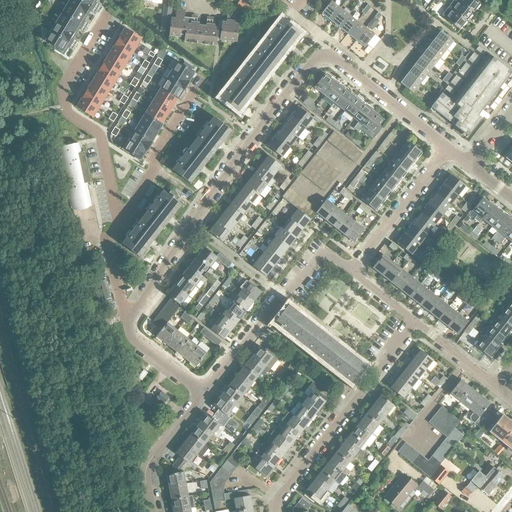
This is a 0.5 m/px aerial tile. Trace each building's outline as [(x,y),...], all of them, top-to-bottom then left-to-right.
[(70,0),(68,4),(85,14),(88,9),(89,9),(96,14),(98,10),(82,0),(70,0)] [(82,0),(98,10),(101,5),(93,1),(93,0),(82,0)] [(456,0),(453,0),(448,7),(465,21),(472,13),(456,0)] [(475,0),(456,0),(472,13),(479,3),(475,0)] [(322,13),(330,20),(340,7),(332,1),(322,13)] [(87,28),(90,24),(82,20),(85,15),(85,14),(68,4),(63,13),(60,11),(60,12),(87,28)] [(330,20),(339,27),(349,14),(340,7),(330,20)] [(465,21),(448,7),(441,16),(459,30),(465,21)] [(169,35),(185,37),(187,24),(188,20),(184,20),(185,10),(176,9),(175,19),(172,18),(169,35)] [(85,32),(87,28),(60,12),(55,21),(74,33),(74,32),(74,33),(77,28),(85,32)] [(219,40),(236,42),(238,25),(231,24),(233,15),(227,14),(225,23),(222,22),(219,40)] [(339,27),(347,34),(357,21),(349,14),(339,27)] [(185,37),(184,42),(215,46),(217,28),(212,27),(213,18),(207,18),(206,27),(196,25),(197,16),(191,16),(190,24),(187,24),(185,37)] [(282,19),(275,28),(293,43),(301,33),(282,19)] [(76,47),(78,42),(71,38),(74,33),(55,21),(49,30),(76,47)] [(347,34),(356,40),(366,28),(357,21),(347,34)] [(141,38),(125,28),(120,37),(136,47),(141,38)] [(275,28),(268,37),(286,51),(293,43),(275,28)] [(366,28),(356,40),(365,47),(375,34),(366,28)] [(73,51),(76,47),(49,30),(43,40),(45,41),(56,47),(55,49),(61,53),(62,51),(66,46),(73,51)] [(441,31),(434,40),(447,49),(454,41),(441,31)] [(130,56),(136,47),(120,37),(114,46),(130,56)] [(268,37),(262,45),(280,59),(286,51),(268,37)] [(434,40),(427,48),(440,58),(447,49),(434,40)] [(262,45),(255,54),(273,68),(280,59),(262,45)] [(125,65),(130,56),(114,46),(109,55),(125,65)] [(427,48),(421,57),(433,67),(440,58),(427,48)] [(255,54),(249,62),(267,76),(273,68),(255,54)] [(104,63),(120,73),(125,65),(109,55),(104,63)] [(421,57),(414,66),(426,75),(433,67),(421,57)] [(511,78),(511,71),(493,57),(459,100),(445,89),(431,107),(468,136),(482,118),(481,118),(511,78)] [(177,62),(172,71),(189,82),(190,81),(189,81),(194,72),(177,62)] [(249,62),(242,71),(260,85),(267,76),(249,62)] [(104,63),(98,72),(114,82),(120,73),(104,63)] [(414,66),(407,74),(420,84),(426,75),(414,66)] [(172,71),(166,79),(184,90),(189,82),(172,71)] [(242,71),(234,80),(253,94),(260,85),(242,71)] [(98,72),(93,81),(109,91),(114,82),(98,72)] [(314,87),(324,95),(336,80),(332,76),(330,78),(325,74),(314,87)] [(420,84),(407,74),(400,83),(413,93),(420,84)] [(166,79),(161,88),(178,99),(183,90),(184,91),(184,90),(166,79)] [(234,80),(228,89),(246,103),(253,94),(234,80)] [(324,95),(334,103),(345,89),(339,85),(340,83),(336,80),(324,95)] [(104,99),(109,91),(93,81),(88,89),(104,99)] [(156,97),(172,107),(177,98),(178,99),(161,88),(156,97)] [(98,108),(104,99),(88,89),(82,98),(98,108)] [(246,103),(228,89),(221,98),(239,112),(246,103)] [(334,103),(343,110),(355,95),(351,92),(350,93),(345,89),(334,103)] [(343,110),(354,118),(364,104),(359,100),(360,98),(355,95),(343,110)] [(172,107),(156,97),(150,105),(167,115),(172,107)] [(82,98),(82,99),(77,107),(93,117),(98,108),(82,98)] [(303,103),(313,110),(316,106),(314,105),(315,104),(306,98),(303,103)] [(363,125),(363,126),(375,111),(371,107),(370,109),(364,104),(354,118),(358,122),(353,128),(358,132),(360,129),(363,125)] [(167,115),(150,105),(145,114),(162,125),(162,124),(167,115)] [(316,106),(313,110),(319,115),(322,112),(316,106)] [(300,107),(292,117),(305,128),(313,118),(300,107)] [(379,114),(375,111),(363,126),(363,125),(360,129),(373,139),(383,127),(380,125),(384,120),(378,115),(379,114)] [(145,114),(140,123),(157,133),(162,125),(145,114)] [(214,117),(207,125),(225,139),(232,131),(214,117)] [(292,117),(284,127),(298,138),(305,128),(292,117)] [(325,121),(331,126),(335,122),(328,117),(325,121)] [(335,122),(331,126),(338,131),(342,127),(335,122)] [(140,123),(134,132),(152,142),(157,133),(140,123)] [(207,125),(201,134),(218,148),(225,139),(207,125)] [(284,127),(276,137),(290,147),(298,138),(284,127)] [(323,131),(318,138),(322,141),(328,135),(323,131)] [(326,140),(331,144),(338,135),(333,131),(326,140)] [(125,137),(125,138),(147,151),(152,142),(134,132),(129,140),(125,137)] [(345,136),(351,141),(354,137),(348,132),(345,136)] [(390,133),(385,139),(389,143),(394,136),(390,133)] [(201,134),(194,143),(211,156),(218,148),(201,134)] [(331,144),(336,148),(343,139),(338,135),(331,144)] [(290,147),(276,137),(269,147),(282,157),(290,147)] [(354,137),(351,141),(358,146),(361,142),(354,137)] [(125,138),(119,147),(141,160),(146,151),(147,151),(125,138)] [(322,141),(318,138),(313,145),(317,148),(322,141)] [(336,148),(341,152),(348,143),(343,139),(336,148)] [(389,143),(385,139),(380,146),(384,149),(389,143)] [(408,141),(400,151),(415,162),(418,158),(417,157),(421,151),(408,141)] [(84,152),(82,152),(80,143),(60,147),(72,208),(79,207),(91,205),(86,183),(90,182),(84,152)] [(194,143),(186,152),(204,166),(211,156),(194,143)] [(341,152),(346,155),(353,146),(348,143),(341,152)] [(346,155),(350,159),(357,150),(353,146),(346,155)] [(357,150),(350,159),(355,163),(362,154),(357,150)] [(308,151),(303,158),(307,161),(312,154),(308,151)] [(400,151),(392,161),(406,171),(410,166),(411,167),(415,162),(400,151)] [(186,152),(179,161),(197,174),(204,166),(186,152)] [(375,152),(369,159),(374,162),(379,155),(375,152)] [(315,154),(308,164),(313,167),(320,158),(315,154)] [(268,155),(261,165),(274,176),(282,166),(268,155)] [(307,161),(303,158),(297,164),(301,167),(307,161)] [(313,167),(318,171),(325,162),(320,158),(313,167)] [(374,162),(369,159),(364,165),(368,169),(374,162)] [(197,174),(179,161),(172,170),(190,184),(197,174)] [(392,161),(385,170),(400,182),(403,178),(402,176),(406,171),(392,161)] [(318,171),(322,175),(330,165),(325,162),(318,171)] [(301,173),(306,177),(313,167),(308,164),(301,173)] [(261,165),(254,175),(267,185),(274,176),(261,165)] [(322,175),(327,178),(334,169),(330,165),(322,175)] [(306,177),(310,180),(318,171),(313,167),(306,177)] [(334,169),(327,178),(332,182),(339,173),(334,169)] [(385,170),(377,180),(390,191),(395,185),(397,186),(400,182),(385,170)] [(310,180),(315,184),(322,175),(318,171),(310,180)] [(360,172),(354,178),(358,182),(364,175),(360,172)] [(254,175),(246,184),(259,195),(267,185),(254,175)] [(315,184),(320,188),(327,178),(322,175),(315,184)] [(446,180),(442,184),(457,196),(466,185),(452,175),(447,181),(446,180)] [(327,178),(320,188),(325,191),(332,182),(327,178)] [(358,182),(354,178),(346,188),(352,193),(353,188),(358,182)] [(377,180),(369,190),(385,202),(388,197),(386,196),(390,191),(377,180)] [(246,184),(239,194),(252,204),(259,195),(246,184)] [(440,190),(437,195),(450,205),(457,196),(442,184),(439,189),(440,190)] [(173,186),(167,194),(176,201),(182,193),(173,186)] [(282,197),(287,201),(294,191),(290,187),(282,197)] [(385,202),(369,190),(361,200),(375,211),(380,205),(381,206),(385,202)] [(164,191),(157,199),(175,214),(182,205),(176,201),(167,194),(164,191)] [(287,201),(292,204),(299,195),(294,191),(287,201)] [(239,194),(231,203),(245,213),(252,204),(239,194)] [(292,204),(297,208),(304,199),(299,195),(292,204)] [(431,199),(427,203),(442,215),(450,205),(437,195),(432,200),(431,199)] [(471,196),(466,202),(470,206),(476,199),(471,196)] [(479,223),(482,219),(494,204),(490,200),(488,202),(483,197),(472,211),(477,215),(474,219),(479,223)] [(157,199),(150,208),(168,222),(175,214),(157,199)] [(297,208),(297,209),(301,212),(309,202),(304,199),(297,208)] [(318,210),(316,213),(325,220),(336,207),(326,199),(318,210)] [(309,202),(301,212),(306,215),(313,206),(309,202)] [(470,206),(466,202),(461,209),(465,212),(470,206)] [(231,203),(224,213),(237,223),(245,213),(231,203)] [(425,209),(421,214),(435,225),(442,215),(427,203),(424,208),(425,209)] [(482,219),(491,226),(502,213),(497,208),(498,207),(494,204),(482,219)] [(306,215),(311,219),(316,213),(318,210),(313,206),(306,215)] [(336,207),(325,220),(335,228),(346,214),(336,207)] [(150,208),(143,217),(161,231),(168,222),(150,208)] [(297,209),(290,218),(304,229),(311,219),(306,215),(301,212),(297,209)] [(224,213),(217,222),(230,232),(237,223),(224,213)] [(491,238),(495,242),(511,220),(511,217),(509,216),(508,217),(502,213),(491,226),(497,231),(491,238)] [(346,214),(335,228),(344,235),(355,221),(346,214)] [(415,218),(412,223),(427,235),(435,225),(421,214),(417,220),(415,218)] [(456,215),(451,222),(455,225),(460,218),(456,215)] [(143,217),(136,226),(154,240),(161,231),(143,217)] [(290,218),(283,228),(296,238),(304,229),(290,218)] [(505,237),(511,242),(511,240),(511,220),(495,242),(499,245),(505,237)] [(355,221),(344,235),(354,243),(365,229),(355,221)] [(230,232),(217,222),(209,232),(222,242),(230,232)] [(455,225),(451,222),(445,228),(450,232),(455,225)] [(410,229),(406,234),(419,245),(427,235),(412,223),(409,227),(410,229)] [(459,228),(469,235),(472,231),(462,223),(459,228)] [(136,226),(129,235),(147,249),(154,240),(136,226)] [(283,228),(275,237),(289,248),(296,238),(283,228)] [(472,231),(469,235),(475,241),(479,237),(472,231)] [(419,245),(406,234),(402,239),(400,238),(397,243),(412,255),(419,245)] [(147,249),(129,235),(122,244),(140,258),(147,249)] [(441,235),(435,241),(439,245),(444,238),(441,235)] [(275,237),(268,246),(282,257),(289,248),(275,237)] [(439,245),(435,241),(430,248),(434,251),(439,245)] [(482,246),(489,251),(492,247),(485,241),(482,246)] [(268,246),(260,256),(274,267),(282,257),(268,246)] [(204,247),(197,257),(210,267),(215,261),(218,264),(219,262),(227,268),(230,270),(234,265),(231,263),(219,254),(217,257),(204,247)] [(492,247),(489,251),(495,256),(498,252),(492,247)] [(372,267),(382,275),(392,262),(383,254),(372,267)] [(425,254),(420,261),(424,265),(429,258),(425,254)] [(274,267),(260,256),(253,266),(266,277),(274,267)] [(197,257),(189,266),(203,277),(210,267),(197,257)] [(501,261),(508,266),(511,261),(505,257),(501,261)] [(382,275),(391,282),(402,269),(392,262),(382,275)] [(189,266),(182,276),(195,286),(200,280),(203,283),(205,282),(207,280),(203,277),(189,266)] [(391,282),(401,290),(411,277),(402,269),(391,282)] [(231,274),(226,280),(230,283),(235,277),(231,274)] [(182,276),(174,285),(188,296),(195,286),(182,276)] [(401,290),(410,297),(420,284),(411,277),(401,290)] [(504,280),(499,286),(504,289),(509,283),(504,280)] [(248,281),(240,291),(254,302),(261,292),(248,281)] [(410,297),(420,305),(430,291),(420,284),(410,297)] [(167,295),(171,298),(181,305),(188,296),(174,285),(167,295)] [(213,285),(205,294),(209,297),(217,288),(213,285)] [(504,289),(499,286),(494,293),(498,296),(504,289)] [(240,291),(233,300),(246,311),(254,302),(240,291)] [(420,305),(429,312),(439,299),(430,291),(420,305)] [(205,294),(198,304),(202,307),(209,297),(205,294)] [(171,298),(168,302),(177,309),(181,305),(171,298)] [(429,312),(438,319),(449,306),(439,299),(429,312)] [(489,299),(484,305),(488,309),(493,302),(489,299)] [(233,300),(225,310),(239,321),(246,311),(233,300)] [(168,302),(164,307),(174,314),(177,309),(168,302)] [(275,322),(288,332),(302,315),(289,304),(275,322)] [(488,309),(484,305),(479,312),(483,315),(488,309)] [(438,319),(448,327),(458,314),(449,306),(438,319)] [(164,307),(161,312),(170,319),(174,314),(164,307)] [(511,311),(507,307),(499,317),(511,327),(511,311)] [(225,310),(218,319),(232,330),(239,321),(225,310)] [(161,312),(157,317),(166,324),(167,323),(170,319),(161,312)] [(180,317),(184,320),(188,315),(184,312),(180,317)] [(458,314),(448,327),(457,335),(468,321),(458,314)] [(288,332),(302,343),(316,325),(302,315),(288,332)] [(157,336),(167,344),(177,330),(167,323),(166,324),(157,317),(153,322),(162,329),(157,336)] [(511,327),(499,317),(491,327),(505,337),(509,332),(511,333),(511,331),(511,327)] [(474,318),(469,325),(473,328),(478,322),(474,318)] [(232,330),(218,319),(211,329),(224,339),(232,330)] [(302,343),(315,354),(329,336),(316,325),(302,343)] [(473,328),(469,325),(464,332),(468,335),(473,328)] [(200,333),(204,336),(208,331),(204,327),(200,333)] [(491,327),(484,336),(499,348),(502,344),(500,343),(505,337),(491,327)] [(167,344),(177,352),(187,338),(177,330),(167,344)] [(208,331),(204,336),(217,346),(221,341),(208,331)] [(315,354),(328,364),(342,346),(329,336),(315,354)] [(499,348),(484,336),(476,346),(489,357),(494,351),(495,352),(499,348)] [(177,352),(186,359),(197,346),(187,338),(177,352)] [(260,346),(252,356),(269,370),(269,369),(270,370),(277,360),(279,361),(282,357),(268,345),(265,349),(260,346)] [(197,346),(186,359),(196,367),(207,353),(197,346)] [(328,364),(342,374),(356,357),(342,346),(328,364)] [(420,349),(413,359),(426,369),(434,360),(420,349)] [(252,356),(244,366),(258,377),(262,380),(269,370),(252,356)] [(356,357),(342,374),(354,384),(368,366),(356,357)] [(412,359),(405,368),(419,379),(426,370),(412,359)] [(291,364),(288,368),(292,372),(296,367),(291,364)] [(244,366),(236,376),(250,387),(258,377),(244,366)] [(405,369),(398,378),(411,388),(418,379),(405,369)] [(236,376),(229,386),(242,396),(250,387),(236,376)] [(443,384),(439,380),(436,378),(434,376),(430,380),(439,388),(443,384)] [(285,381),(282,379),(280,377),(277,381),(282,386),(285,381)] [(411,389),(397,378),(390,388),(404,398),(411,389)] [(290,380),(285,386),(289,389),(294,384),(290,380)] [(450,393),(460,401),(470,388),(460,380),(450,393)] [(304,393),(300,398),(318,412),(326,402),(317,395),(321,391),(312,384),(308,388),(312,391),(308,397),(304,393)] [(229,386),(221,396),(235,406),(242,396),(229,386)] [(285,386),(278,396),(282,399),(289,389),(285,386)] [(460,401),(469,409),(480,396),(470,388),(460,401)] [(270,390),(264,398),(269,402),(275,393),(270,390)] [(152,404),(160,410),(170,397),(162,391),(152,404)] [(381,395),(373,405),(386,415),(394,405),(381,395)] [(235,406),(221,396),(213,405),(227,416),(235,406)] [(278,396),(270,405),(274,408),(282,399),(278,396)] [(481,429),(486,422),(490,417),(484,412),(490,404),(480,396),(469,409),(473,412),(470,416),(470,420),(474,423),(473,423),(481,429)] [(302,405),(297,411),(310,421),(318,412),(300,398),(297,401),(302,405)] [(373,405),(366,414),(379,425),(386,415),(373,405)] [(441,407),(436,413),(440,417),(445,421),(446,419),(449,421),(453,416),(441,407)] [(405,414),(403,418),(408,422),(411,419),(413,420),(416,416),(407,408),(403,413),(405,414)] [(289,411),(285,416),(303,431),(310,421),(297,411),(293,415),(289,411)] [(428,423),(432,426),(440,417),(436,413),(428,423)] [(207,414),(199,424),(217,438),(224,428),(232,434),(236,429),(226,422),(223,419),(219,423),(207,414)] [(366,414),(358,424),(371,434),(379,425),(366,414)] [(489,432),(502,442),(511,429),(511,422),(502,414),(497,421),(492,427),(489,432)] [(285,416),(278,426),(296,440),(303,431),(285,416)] [(454,428),(460,421),(459,421),(453,416),(449,421),(446,419),(445,421),(450,424),(454,428)] [(486,422),(492,427),(497,421),(491,416),(490,417),(486,422)] [(230,417),(226,422),(236,429),(239,425),(230,417)] [(432,426),(437,430),(445,421),(440,417),(432,426)] [(437,430),(442,434),(450,424),(445,421),(437,430)] [(199,424),(191,434),(204,444),(205,444),(209,438),(214,442),(217,438),(199,424)] [(358,424),(351,433),(364,444),(371,434),(358,424)] [(442,434),(447,438),(454,428),(450,424),(442,434)] [(275,438),(275,439),(288,449),(296,440),(278,426),(270,435),(275,438)] [(401,427),(393,436),(397,440),(405,430),(401,427)] [(454,428),(447,438),(443,443),(452,449),(463,435),(454,428)] [(511,429),(502,442),(511,450),(511,429)] [(351,433),(343,443),(357,453),(361,456),(365,452),(360,449),(364,444),(351,433)] [(191,434),(183,444),(197,454),(201,457),(209,447),(205,444),(204,444),(191,434)] [(393,436),(386,445),(390,449),(397,440),(393,436)] [(245,437),(241,442),(245,445),(248,447),(252,443),(245,437)] [(263,444),(262,444),(281,459),(288,449),(275,439),(268,447),(263,444)] [(343,443),(336,452),(349,462),(357,453),(343,443)] [(406,443),(399,452),(403,456),(410,447),(406,443)] [(443,443),(440,447),(449,454),(452,449),(443,443)] [(179,456),(173,464),(186,468),(189,464),(197,454),(183,444),(176,453),(179,456)] [(260,457),(260,458),(273,468),(281,459),(262,444),(255,453),(260,457)] [(380,453),(378,455),(382,458),(390,449),(386,445),(383,444),(378,451),(380,453)] [(410,447),(403,456),(408,459),(415,450),(412,448),(410,447)] [(440,447),(436,452),(445,459),(449,454),(440,447)] [(415,450),(408,459),(412,463),(419,454),(418,453),(415,450)] [(336,452),(328,461),(346,475),(350,471),(345,468),(349,462),(336,452)] [(436,452),(432,457),(441,464),(445,459),(436,452)] [(233,453),(230,457),(239,465),(243,460),(233,453)] [(419,454),(412,463),(416,466),(424,457),(419,454)] [(378,455),(370,464),(374,467),(382,458),(378,455)] [(230,457),(226,462),(235,469),(239,465),(230,457)] [(429,461),(424,457),(416,466),(430,477),(437,468),(429,461)] [(432,457),(429,461),(437,468),(441,464),(432,457)] [(273,468),(260,458),(252,467),(249,471),(262,482),(266,478),(273,468)] [(460,470),(445,459),(441,465),(430,478),(439,485),(449,472),(455,476),(460,470)] [(328,461),(321,471),(334,481),(335,481),(339,485),(346,475),(328,461)] [(226,462),(222,467),(232,474),(235,469),(226,462)] [(167,475),(169,488),(186,485),(184,472),(186,468),(173,464),(170,467),(172,474),(167,475)] [(490,464),(482,473),(481,473),(496,486),(504,476),(490,464)] [(222,467),(219,471),(228,478),(232,474),(222,467)] [(219,471),(216,475),(225,483),(228,478),(219,471)] [(321,471),(314,480),(327,491),(334,481),(321,471)] [(481,473),(482,473),(480,472),(474,478),(466,486),(462,491),(468,496),(477,486),(487,495),(496,486),(481,473)] [(418,486),(416,485),(403,474),(384,497),(397,508),(413,488),(415,490),(420,491),(422,489),(429,495),(436,486),(426,477),(418,486)] [(210,482),(212,492),(224,489),(224,488),(225,483),(216,475),(210,482)] [(327,491),(314,480),(306,490),(308,491),(304,496),(313,503),(317,498),(319,501),(327,491)] [(169,488),(171,500),(189,496),(186,485),(169,488)] [(234,498),(236,511),(253,508),(251,495),(250,496),(249,490),(225,494),(225,495),(213,497),(215,508),(219,507),(219,502),(225,500),(234,498)] [(433,503),(441,509),(451,497),(443,490),(433,503)] [(171,500),(173,511),(175,511),(191,509),(191,508),(194,507),(192,495),(189,496),(171,500)] [(307,511),(308,510),(311,506),(302,498),(293,510),(293,511),(307,511)]
